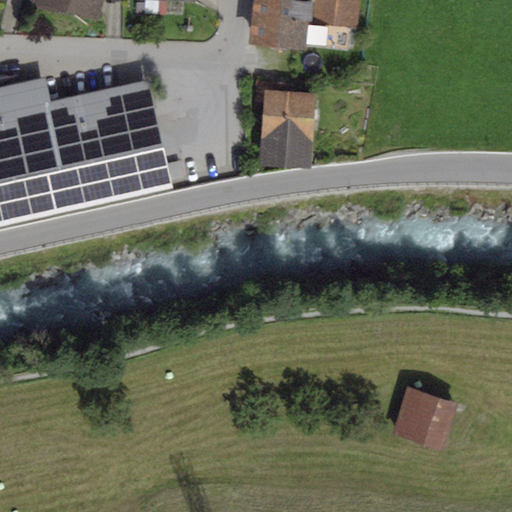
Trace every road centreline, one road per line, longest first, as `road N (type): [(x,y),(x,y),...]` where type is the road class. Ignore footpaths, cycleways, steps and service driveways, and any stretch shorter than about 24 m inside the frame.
road 1 (track): [(511,313),(333,309),(243,322),(0,382)]
road 2 (tertiary): [(0,242),(256,187),(511,168)]
road 3 (residential): [(232,0),(230,39),(214,52),(0,41)]
